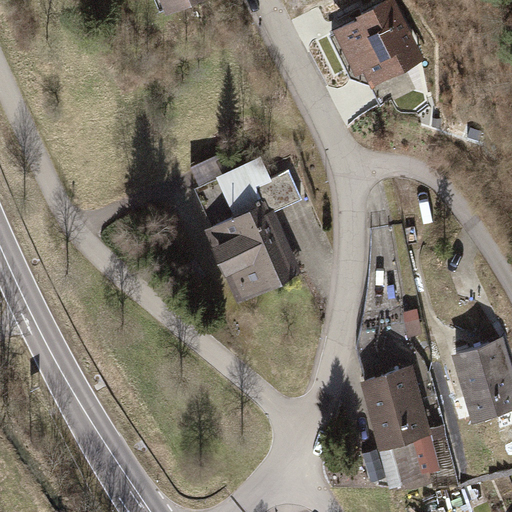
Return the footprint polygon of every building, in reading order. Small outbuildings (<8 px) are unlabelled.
[(165,0),(170,11),(196,0),(165,0)] [(405,0),(385,0),(334,25),(356,70),(366,65),(377,86),(434,58),(405,0)] [(275,199),(210,228),(241,299),(307,270),(275,199)] [(511,399),(498,342),(456,352),(473,420),(511,410),(511,399)] [(416,363),(364,377),(383,447),(435,433),(416,363)] [(435,433),(383,447),(394,485),(445,471),(435,433)]
